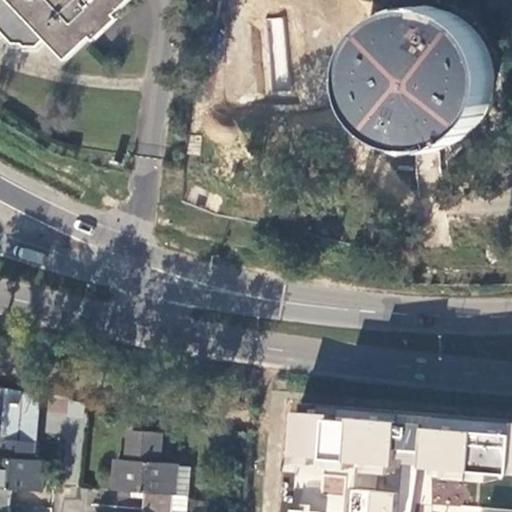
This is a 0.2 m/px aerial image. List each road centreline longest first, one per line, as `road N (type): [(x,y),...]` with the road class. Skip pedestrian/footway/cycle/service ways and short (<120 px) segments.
road 1 (trunk): [(0,295),(245,344),(511,375)]
road 2 (trunk): [(379,312),(133,249),(0,186)]
road 3 (trunk): [(379,312),(347,319),(210,300),(0,243)]
road 4 (trunk): [(511,315),(379,312)]
